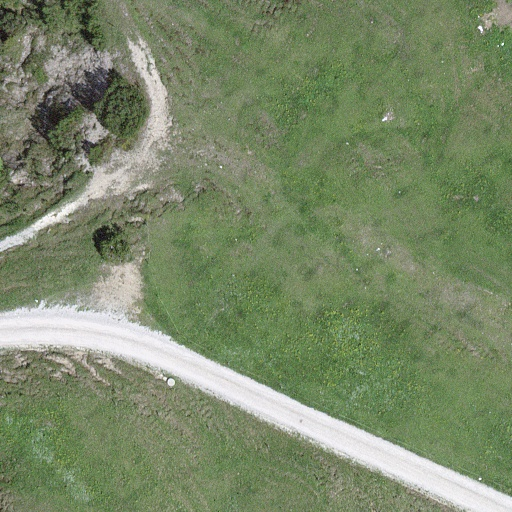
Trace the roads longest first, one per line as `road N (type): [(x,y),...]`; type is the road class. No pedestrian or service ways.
road 1 (track): [(0,330),(94,329),(180,352),(511,501)]
road 2 (track): [(121,0),(164,119),(60,221)]
